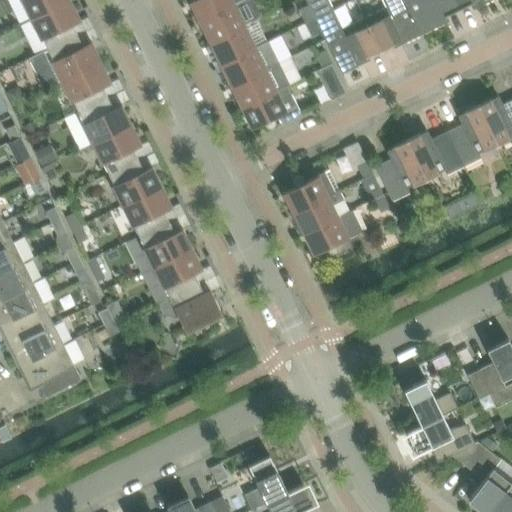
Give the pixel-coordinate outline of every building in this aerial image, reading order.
[(24,0),(33,17),(67,0),(24,0)] [(67,0),(33,17),(48,48),(78,34),(78,33),(73,35),(68,25),(79,20),(69,0),(67,0)] [(192,0),(202,20),(233,4),(233,3),(239,0),(192,0)] [(202,20),(212,41),(244,26),(260,18),(250,0),(242,0),(233,4),(202,20)] [(306,0),(315,17),(333,9),(329,0),(306,0)] [(383,0),(387,6),(365,17),(380,48),(399,39),(400,43),(421,33),(405,0),(383,0)] [(405,0),(421,33),(442,22),(441,19),(459,10),(454,0),(405,0)] [(487,0),(454,0),(459,10),(478,1),(479,4),(487,0)] [(299,10),(305,22),(314,18),(309,6),(299,10)] [(333,9),(315,17),(342,72),(363,61),(362,57),(380,48),(365,17),(343,28),(333,9)] [(314,18),(305,22),(312,37),(322,32),(314,18)] [(212,41),(223,63),(255,47),(244,26),(212,41)] [(48,48),(29,58),(44,89),(63,79),(100,62),(89,41),(79,46),(74,36),(78,34),(48,48)] [(223,63),(233,84),(279,62),(268,41),(255,47),(223,63)] [(325,49),(315,54),(322,67),(332,62),(325,49)] [(63,79),(79,110),(108,96),(108,95),(104,97),(99,87),(110,82),(100,62),(63,79)] [(233,84),(244,106),(287,84),(289,83),(279,62),(233,84)] [(317,69),(332,99),(346,92),(332,62),(322,67),(317,69)] [(287,84),(244,106),(254,126),(264,121),(265,124),(266,125),(267,125),(268,126),(269,126),(271,127),(272,126),(274,126),(275,124),(276,123),(276,121),(276,120),(275,118),(277,117),(280,124),(301,113),(287,84)] [(5,91),(11,104),(12,104),(24,98),(21,91),(12,88),(5,91)] [(79,110),(94,141),(130,124),(120,103),(109,109),(104,99),(109,96),(108,96),(79,110)] [(491,98),(478,104),(497,142),(510,135),(509,134),(511,132),(511,99),(502,104),(498,96),(492,99),(491,98)] [(464,123),(447,131),(464,165),(482,157),(478,150),(483,147),(484,148),(497,142),(478,104),(465,110),(466,112),(460,115),(464,123)] [(35,121),(23,126),(27,135),(39,130),(35,121)] [(94,141),(109,172),(139,158),(138,157),(134,160),(129,150),(140,144),(130,124),(94,141)] [(15,125),(6,129),(6,130),(11,140),(20,136),(15,125)] [(420,132),(407,139),(426,176),(439,170),(438,169),(443,166),(447,173),(464,165),(447,131),(431,139),(427,130),(421,134),(420,132)] [(20,136),(11,140),(17,154),(26,149),(20,136)] [(426,176),(407,139),(394,145),(395,146),(388,149),(392,158),(376,166),(376,165),(375,165),(392,200),(410,191),(407,184),(412,182),(413,183),(426,176)] [(17,154),(11,140),(7,142),(17,163),(30,156),(26,149),(17,154)] [(36,151),(35,151),(43,166),(53,161),(45,146),(36,151)] [(15,164),(19,171),(34,164),(30,156),(17,163),(15,164)] [(109,172),(124,204),(160,186),(150,165),(139,171),(135,161),(139,158),(109,172)] [(367,159),(357,164),(362,174),(363,177),(373,172),(367,159)] [(51,163),(43,167),(49,180),(57,176),(51,163)] [(34,164),(19,171),(25,184),(27,183),(31,181),(40,177),(34,164)] [(285,190),(295,210),(340,188),(330,168),(306,180),(304,177),(304,176),(303,175),(301,175),(300,174),(298,174),(297,175),(296,176),(295,177),(294,178),(294,179),(294,180),(294,181),(294,182),(295,185),(285,190)] [(374,173),(361,179),(371,200),(373,199),(374,198),(384,194),(374,173)] [(40,177),(31,181),(37,193),(46,189),(40,177)] [(124,204),(139,235),(169,220),(169,219),(164,222),(159,212),(170,206),(160,186),(124,204)] [(295,210),(305,232),(337,216),(331,204),(344,198),(340,188),(295,210)] [(476,192),(444,207),(449,217),(481,202),(476,192)] [(384,194),(374,198),(379,208),(381,212),(390,208),(388,204),(384,194)] [(55,207),(46,211),(51,222),(60,218),(55,207)] [(337,216),(305,232),(315,252),(325,247),(327,250),(328,251),(329,252),(330,253),(331,253),(332,253),(334,253),(335,252),(336,251),(337,249),(338,248),(338,246),(337,245),(336,242),(360,230),(350,210),(337,216)] [(75,212),(66,216),(72,229),(81,225),(75,213),(75,212)] [(60,218),(51,222),(57,235),(65,230),(60,218)] [(0,222),(0,247),(14,241),(4,220),(0,222)] [(139,235),(155,266),(191,248),(181,227),(170,233),(165,223),(169,221),(169,220),(139,235)] [(81,225),(72,229),(79,242),(88,238),(81,225)] [(56,240),(57,244),(69,239),(65,230),(57,235),(56,237),(56,240)] [(74,248),(69,239),(57,244),(59,247),(62,250),(65,252),(74,248)] [(0,247),(0,272),(24,261),(14,241),(0,247)] [(74,248),(65,252),(71,263),(80,259),(74,248)] [(191,248),(155,266),(170,297),(200,282),(199,282),(195,284),(190,274),(201,268),(191,248)] [(95,257),(88,260),(98,281),(105,277),(95,257)] [(80,259),(71,263),(77,275),(86,271),(80,259)] [(0,272),(0,298),(34,282),(24,261),(0,272)] [(91,280),(86,271),(77,275),(81,284),(91,280)] [(34,282),(44,302),(54,297),(44,277),(34,282)] [(91,280),(81,284),(82,285),(91,304),(101,300),(91,280)] [(0,298),(0,322),(0,323),(44,302),(34,282),(0,298)] [(170,297),(159,302),(165,314),(175,317),(179,315),(185,329),(222,311),(211,290),(200,295),(195,285),(200,283),(200,282),(170,297)] [(117,299),(107,305),(108,307),(114,319),(115,323),(126,317),(117,299)] [(0,323),(10,344),(54,323),(44,302),(0,323)] [(99,312),(104,323),(114,319),(108,307),(99,312)] [(114,319),(104,323),(110,335),(119,331),(115,323),(114,319)] [(10,344),(20,364),(64,343),(54,323),(10,344)] [(75,338),(64,343),(73,362),(84,357),(75,338)] [(493,361),(479,368),(490,392),(489,392),(496,406),(511,398),(511,346),(508,338),(487,348),(493,361)] [(116,346),(125,365),(133,361),(124,342),(116,346)] [(64,343),(20,364),(31,386),(38,382),(45,396),(81,379),(73,362),(64,343)] [(479,368),(467,374),(476,392),(479,397),(483,396),(489,392),(490,392),(479,368)] [(426,378),(404,388),(415,410),(421,423),(422,424),(443,414),(458,406),(450,391),(436,398),(426,378)] [(430,445),(438,461),(452,454),(475,442),(466,423),(450,428),(443,414),(422,424),(407,431),(417,452),(430,445)] [(496,422),(494,423),(495,426),(498,432),(506,428),(502,419),(496,422)] [(5,426),(0,428),(0,438),(1,440),(10,435),(5,426)] [(488,437),(479,441),(492,451),(498,444),(488,437)] [(475,442),(452,454),(484,478),(468,498),(486,511),(487,511),(511,481),(494,467),(501,458),(494,453),(479,441),(478,440),(475,442)] [(252,509),(267,501),(266,501),(303,483),(303,482),(288,490),(270,454),(249,464),(259,486),(244,493),(252,509)] [(228,476),(221,461),(210,467),(218,481),(228,476)] [(511,511),(511,480),(511,481),(487,511),(511,511)] [(299,511),(299,510),(313,503),(303,483),(266,501),(267,501),(271,511),(299,511)] [(188,494),(167,504),(171,510),(171,511),(215,511),(210,501),(195,508),(188,494)] [(230,511),(222,495),(210,501),(215,511),(230,511)]
